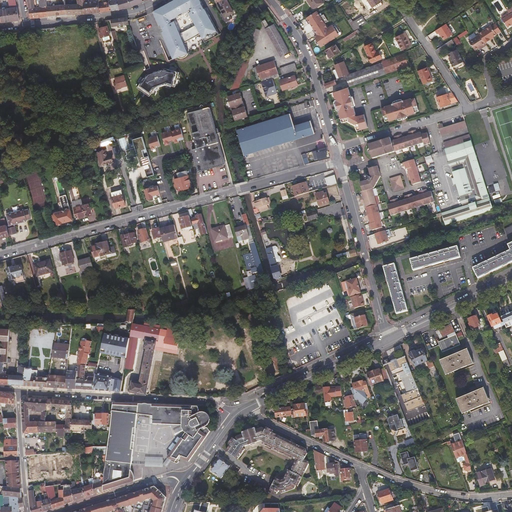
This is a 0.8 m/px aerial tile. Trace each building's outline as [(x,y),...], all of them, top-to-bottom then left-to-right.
[(27,0),(30,18),(38,18),(49,16),(47,6),(45,0),(40,0),(40,1),(42,6),(37,7),(37,5),(34,5),(34,2),(36,1),(35,0),(27,0)] [(71,15),(86,14),(82,0),(77,0),(78,4),(65,4),(67,15),(71,15)] [(89,14),(100,13),(98,1),(89,1),(89,0),(82,0),(86,14),(89,14)] [(111,11),(108,1),(102,2),(101,0),(98,0),(98,1),(100,13),(111,11)] [(108,0),(108,1),(111,11),(120,9),(118,1),(118,0),(112,0),(108,0)] [(143,2),(142,0),(118,0),(118,1),(120,9),(128,7),(134,5),(143,2)] [(153,10),(172,58),(172,60),(177,58),(178,59),(180,59),(181,59),(182,59),(183,59),(184,58),(185,57),(186,57),(186,56),(186,55),(187,55),(187,54),(183,44),(201,34),(205,42),(219,35),(218,34),(219,34),(200,0),(172,0),(166,4),(153,10)] [(225,17),(233,12),(226,0),(224,0),(223,1),(221,0),(215,0),(222,12),(220,13),(221,16),(223,15),(225,17)] [(306,0),(313,9),(323,3),(321,0),(306,0)] [(0,8),(1,12),(2,22),(19,19),(17,8),(17,4),(10,5),(11,8),(5,10),(6,8),(5,4),(2,4),(2,3),(0,3),(0,8)] [(67,15),(65,4),(59,5),(47,6),(49,16),(65,15),(67,15)] [(511,11),(511,9),(508,11),(509,14),(502,18),(508,28),(511,25),(511,24),(511,11)] [(129,24),(128,17),(120,18),(112,20),(113,26),(129,24)] [(281,57),(289,52),(274,24),(269,26),(265,19),(262,21),(266,28),(265,29),(281,57)] [(350,25),(354,30),(359,27),(356,22),(350,25)] [(453,34),(446,23),(435,30),(438,34),(439,33),(440,32),(442,35),(445,39),(453,34)] [(107,26),(99,28),(101,37),(103,37),(104,40),(110,39),(109,35),(107,26)] [(492,26),(479,34),(480,35),(486,44),(492,40),(491,39),(493,37),(497,35),(492,26)] [(234,91),(240,89),(248,66),(260,30),(253,28),(243,57),(241,57),(229,93),(234,91)] [(336,44),(353,32),(351,29),(345,32),(344,30),(316,48),(320,54),(325,50),(334,45),(336,44)] [(406,39),(407,38),(404,33),(396,37),(402,50),(410,47),(406,39)] [(486,44),(480,35),(469,41),(475,51),(479,48),(482,46),(483,48),(487,46),(486,44)] [(371,62),(381,58),(379,51),(376,53),(372,43),(364,46),(371,62)] [(334,45),(325,50),(328,54),(325,56),(327,59),(328,58),(329,59),(330,58),(330,59),(341,52),(336,44),(334,45)] [(465,64),(457,49),(448,54),(456,68),(465,64)] [(406,53),(385,60),(382,61),(382,62),(346,75),(350,87),(393,72),(410,66),(406,53)] [(261,79),(262,82),(265,81),(272,78),(279,76),(274,61),(253,68),(254,71),(257,79),(257,80),(260,79),(260,80),(261,79)] [(343,76),(346,75),(349,74),(344,61),(335,65),(336,69),(333,70),(335,75),(336,74),(337,78),(338,78),(343,76)] [(282,75),(297,70),(295,63),(280,68),(282,75)] [(423,84),(433,80),(427,67),(418,71),(423,84)] [(145,75),(136,87),(147,95),(153,86),(164,83),(174,86),(178,73),(163,69),(145,75)] [(116,90),(127,86),(124,75),(114,78),(114,79),(113,80),(113,81),(115,81),(116,85),(114,85),(116,90)] [(295,75),(284,79),(286,84),(284,84),(286,89),(287,89),(298,85),(295,76),(295,75)] [(262,82),(261,82),(266,97),(277,93),(272,78),(265,81),(262,82)] [(337,78),(325,83),(325,85),(326,88),(337,84),(338,83),(337,81),(338,81),(339,81),(338,78),(337,78)] [(383,81),(379,82),(385,99),(389,97),(383,81)] [(350,95),(348,87),(334,92),(335,97),(336,100),(335,100),(336,102),(338,109),(338,111),(339,111),(342,121),(348,120),(355,124),(356,130),(367,127),(364,114),(355,117),(354,116),(353,115),(355,114),(353,107),(354,107),(354,105),(351,97),(351,95),(350,95)] [(365,87),(361,88),(366,105),(371,104),(365,87)] [(243,118),(244,117),(248,116),(240,92),(236,93),(235,94),(228,96),(235,120),(243,118)] [(456,102),(457,107),(458,106),(460,104),(452,93),(437,97),(437,100),(439,99),(441,106),(456,102)] [(397,119),(398,118),(405,116),(407,116),(407,115),(414,113),(413,112),(417,111),(413,98),(409,99),(409,98),(402,100),(400,100),(393,103),(392,103),(392,104),(385,106),(385,107),(381,108),(385,121),(389,120),(390,120),(396,118),(397,119)] [(301,111),(300,105),(291,106),(292,118),(304,116),(303,114),(316,112),(314,100),(303,102),(304,111),(301,111)] [(216,133),(215,128),(209,107),(204,108),(202,109),(187,113),(197,148),(192,150),(198,171),(225,164),(216,133)] [(477,110),(463,115),(465,121),(467,127),(469,132),(475,130),(475,129),(474,125),(480,123),(479,118),(481,117),(479,111),(477,111),(477,110)] [(245,155),(315,133),(310,120),(294,125),(290,113),(237,130),(245,155)] [(441,135),(467,127),(465,121),(443,128),(439,129),(441,135)] [(417,133),(415,130),(408,132),(409,135),(402,138),(401,134),(394,136),(395,140),(391,141),(390,137),(368,144),(369,149),(368,149),(367,150),(367,151),(367,153),(369,154),(370,154),(371,154),(372,158),(423,142),(424,145),(430,143),(427,133),(421,134),(420,132),(417,133)] [(445,149),(471,141),(470,134),(444,143),(445,149)] [(134,143),(135,147),(126,150),(127,154),(126,155),(128,159),(138,156),(139,160),(142,159),(147,177),(154,174),(149,156),(145,157),(143,150),(146,149),(142,136),(135,138),(136,142),(134,143)] [(309,150),(319,147),(316,136),(306,140),(309,150)] [(446,226),(493,211),(471,141),(445,149),(441,150),(445,162),(468,155),(482,200),(460,207),(442,213),(446,226)] [(328,150),(327,147),(314,151),(314,154),(317,153),(318,159),(327,156),(325,151),(328,150)] [(113,161),(109,148),(97,152),(101,164),(113,161)] [(308,156),(307,153),(302,155),(304,163),(311,161),(310,156),(308,156)] [(468,155),(445,162),(460,207),(482,200),(468,155)] [(414,160),(404,163),(405,167),(406,170),(408,170),(409,174),(412,180),(413,186),(422,183),(414,160)] [(376,229),(377,233),(383,231),(380,221),(381,221),(372,188),(374,188),(381,176),(377,165),(375,166),(368,168),(370,172),(367,175),(366,175),(365,175),(365,176),(365,178),(366,179),(364,181),(360,183),(362,192),(361,192),(362,196),(359,197),(361,205),(364,204),(367,212),(364,213),(366,221),(369,220),(372,231),(376,229)] [(178,173),(180,178),(175,179),(178,191),(192,187),(187,171),(178,173)] [(327,186),(337,184),(335,175),(325,178),(327,186)] [(394,192),(405,189),(401,176),(390,180),(394,192)] [(293,187),(295,196),(309,192),(307,183),(293,187)] [(491,200),(504,196),(503,189),(500,190),(498,184),(487,187),(491,200)] [(145,189),(148,199),(153,197),(152,195),(157,194),(155,186),(145,189)] [(111,198),(113,204),(115,204),(116,207),(126,204),(122,189),(112,192),(113,198),(111,198)] [(391,216),(435,203),(432,192),(428,194),(427,190),(420,192),(421,196),(413,198),(412,195),(405,197),(406,200),(399,202),(398,199),(390,201),(391,205),(388,206),(391,216)] [(319,206),(329,202),(327,194),(325,194),(324,192),(315,194),(319,206)] [(60,196),(64,210),(55,213),(55,214),(53,215),(54,220),(57,219),(58,224),(73,219),(66,195),(60,196)] [(252,203),(254,209),(269,204),(266,198),(252,203)] [(73,203),(77,218),(92,214),(89,203),(81,205),(80,203),(79,203),(79,202),(73,203)] [(10,224),(7,225),(10,235),(17,233),(15,223),(20,222),(21,219),(23,221),(27,220),(27,219),(31,218),(29,209),(25,210),(24,209),(13,212),(13,210),(7,212),(10,224)] [(320,209),(312,211),(314,218),(322,215),(320,209)] [(208,233),(205,223),(204,223),(202,214),(196,216),(196,217),(193,217),(192,219),(195,229),(200,228),(202,234),(208,233)] [(194,233),(190,218),(190,216),(180,219),(183,229),(190,227),(191,231),(188,232),(188,235),(194,233)] [(147,228),(145,221),(141,223),(143,229),(138,230),(140,235),(139,236),(140,239),(141,238),(142,242),(150,240),(147,228)] [(0,237),(10,235),(7,225),(7,224),(0,226),(0,237)] [(212,229),(216,240),(233,235),(230,224),(212,229)] [(177,233),(175,225),(173,225),(167,227),(160,229),(164,242),(179,238),(177,233)] [(245,226),(235,229),(238,241),(248,238),(245,226)] [(155,239),(162,237),(159,228),(155,229),(155,231),(153,232),(155,239)] [(388,241),(385,231),(383,231),(377,233),(375,234),(378,244),(388,241)] [(137,242),(135,233),(125,235),(127,245),(137,242)] [(99,245),(92,247),(95,258),(106,255),(107,255),(108,258),(117,255),(114,246),(110,247),(108,241),(98,244),(99,245)] [(248,277),(257,275),(262,274),(258,259),(252,242),(247,244),(250,254),(243,256),(248,277)] [(473,267),(478,278),(511,262),(511,242),(509,244),(511,250),(473,267)] [(278,279),(281,278),(277,262),(280,261),(281,259),(280,256),(278,255),(277,252),(278,250),(277,247),(275,245),(271,247),(272,253),(267,254),(269,259),(275,278),(278,279)] [(411,258),(414,270),(461,257),(458,245),(411,258)] [(64,265),(75,262),(72,251),(61,254),(64,265)] [(78,260),(79,263),(82,273),(94,269),(90,257),(78,260)] [(34,264),(37,276),(53,272),(50,259),(34,264)] [(384,266),(397,313),(408,310),(395,263),(384,266)] [(7,269),(10,280),(11,280),(11,281),(16,280),(17,283),(25,281),(21,266),(13,268),(13,267),(7,269)] [(350,295),(361,293),(359,287),(358,288),(357,283),(358,283),(357,278),(346,281),(350,295)] [(354,308),(364,305),(363,301),(362,298),(361,294),(351,297),(354,308)] [(310,312),(329,305),(327,300),(308,307),(310,312)] [(364,311),(351,315),(352,319),(354,329),(368,326),(364,311)] [(507,328),(511,325),(511,312),(502,317),(507,328)] [(494,316),(493,315),(488,317),(493,327),(502,323),(498,314),(494,316)] [(488,328),(483,318),(479,320),(477,316),(469,319),(471,324),(470,325),(473,330),(482,327),(483,330),(488,328)] [(140,323),(133,322),(130,339),(130,341),(127,356),(127,359),(126,363),(125,369),(133,370),(138,338),(134,337),(136,324),(180,333),(182,322),(160,326),(149,324),(145,324),(140,323)] [(178,346),(180,333),(136,324),(134,337),(138,338),(146,339),(157,341),(157,342),(178,346)] [(439,341),(440,345),(457,338),(451,324),(437,330),(440,338),(447,335),(448,338),(439,341)] [(7,363),(9,330),(0,329),(0,340),(2,341),(1,346),(3,346),(3,349),(1,349),(1,354),(3,354),(2,357),(1,357),(0,356),(0,362),(4,363),(7,363)] [(76,360),(68,360),(68,362),(68,364),(75,364),(74,374),(67,374),(67,375),(67,377),(67,379),(66,388),(77,389),(78,373),(79,366),(79,365),(86,366),(91,334),(89,334),(89,331),(82,329),(76,360)] [(310,333),(285,342),(287,348),(312,339),(310,333)] [(123,356),(123,355),(127,356),(130,341),(123,339),(123,337),(112,335),(111,337),(104,335),(101,350),(106,351),(106,352),(109,353),(108,355),(119,357),(120,355),(123,356)] [(457,338),(440,345),(443,352),(460,345),(457,338)] [(132,382),(130,393),(138,394),(137,394),(146,395),(157,342),(157,341),(146,339),(144,348),(147,349),(140,383),(132,382)] [(68,360),(70,344),(55,343),(52,357),(52,358),(66,359),(66,361),(68,362),(68,360)] [(496,346),(499,353),(504,351),(500,343),(496,346)] [(427,361),(422,349),(415,352),(415,351),(410,353),(416,366),(427,361)] [(468,349),(441,360),(447,374),(473,363),(468,349)] [(406,358),(404,352),(398,354),(397,353),(389,357),(389,358),(387,359),(391,370),(398,368),(406,387),(399,390),(404,402),(408,400),(410,405),(419,401),(423,399),(414,379),(413,379),(405,358),(406,358)] [(26,369),(26,366),(19,365),(18,375),(16,375),(16,372),(15,372),(10,371),(9,372),(9,374),(6,374),(6,375),(10,375),(9,385),(24,386),(26,369)] [(97,370),(98,367),(86,366),(79,365),(79,366),(78,373),(77,389),(94,390),(96,377),(89,376),(89,377),(86,376),(86,368),(97,370)] [(32,369),(26,369),(24,386),(47,388),(49,378),(38,377),(38,371),(33,370),(32,369)] [(367,374),(365,375),(366,380),(367,382),(368,386),(371,385),(371,386),(383,382),(383,381),(386,380),(384,372),(380,373),(379,370),(367,374)] [(6,375),(6,374),(6,372),(4,371),(3,371),(3,375),(0,374),(0,384),(9,385),(10,375),(6,375)] [(96,377),(94,390),(109,391),(112,379),(112,377),(100,374),(97,373),(96,377)] [(49,375),(49,378),(47,388),(57,388),(66,388),(67,379),(67,377),(49,375)] [(109,391),(116,392),(118,380),(112,379),(109,391)] [(363,381),(353,384),(354,387),(351,388),(353,395),(354,401),(358,400),(359,402),(362,404),(367,398),(368,397),(368,396),(371,395),(368,386),(367,382),(364,382),(363,381)] [(331,397),(342,396),(341,387),(337,388),(337,389),(330,390),(330,387),(323,388),(325,401),(331,401),(331,397)] [(484,388),(457,399),(463,413),(489,402),(484,388)] [(11,404),(15,404),(15,399),(15,397),(12,395),(0,392),(0,398),(1,403),(11,404)] [(354,401),(353,395),(344,397),(346,405),(345,405),(346,407),(347,406),(347,407),(356,405),(354,401)] [(49,408),(47,399),(43,399),(22,397),(22,401),(23,419),(23,422),(30,422),(29,409),(33,409),(33,411),(43,412),(42,419),(46,420),(47,416),(48,410),(49,408)] [(72,419),(73,401),(65,400),(47,399),(49,408),(48,410),(53,410),(54,412),(58,412),(59,408),(67,408),(67,424),(57,424),(57,421),(46,421),(42,422),(39,422),(39,432),(48,432),(72,432),(72,430),(72,419)] [(173,459),(173,461),(173,462),(174,463),(175,464),(176,464),(177,464),(178,463),(179,462),(178,462),(180,460),(181,461),(185,457),(191,459),(208,435),(208,434),(206,429),(207,428),(208,427),(209,425),(210,423),(210,421),(210,419),(209,417),(208,415),(206,414),(205,413),(203,412),(201,412),(200,412),(197,406),(196,406),(124,403),(113,403),(112,414),(111,424),(110,427),(110,432),(108,447),(107,452),(104,478),(103,491),(115,487),(115,485),(123,483),(123,485),(128,483),(130,482),(131,481),(132,480),(133,478),(133,477),(133,475),(133,473),(133,472),(132,471),(131,469),(132,464),(139,414),(151,415),(151,423),(182,424),(182,427),(186,430),(187,430),(170,456),(173,459)] [(308,408),(307,403),(305,404),(305,403),(294,405),(295,409),(291,409),(292,415),(293,417),(306,415),(305,409),(308,408)] [(284,408),(284,406),(278,407),(279,408),(275,409),(276,417),(292,415),(291,409),(291,407),(284,408)] [(344,410),(346,421),(353,420),(352,411),(347,412),(346,409),(344,410)] [(111,424),(112,414),(96,413),(96,414),(94,414),(94,418),(92,421),(92,423),(96,423),(96,424),(111,424)] [(396,432),(404,429),(401,420),(400,420),(398,415),(389,418),(387,420),(390,429),(396,432)] [(5,428),(17,427),(16,419),(4,419),(4,423),(5,426),(5,428)] [(93,431),(92,423),(92,421),(72,419),(72,430),(93,431)] [(324,442),(329,441),(329,440),(328,429),(319,430),(318,420),(310,421),(311,429),(311,434),(317,434),(317,437),(323,436),(324,442)] [(30,422),(23,422),(24,432),(25,432),(39,432),(39,422),(30,422)] [(273,433),(274,431),(267,427),(266,430),(263,428),(257,430),(256,428),(253,429),(251,428),(250,428),(249,428),(247,429),(246,431),(243,432),(244,434),(237,436),(235,439),(233,438),(229,444),(231,445),(227,451),(238,459),(245,449),(243,447),(244,447),(261,442),(297,460),(292,471),(289,470),(285,479),(282,480),(277,478),(269,493),(273,494),(274,492),(277,493),(278,491),(281,493),(294,489),(296,485),(298,486),(309,463),(309,461),(305,459),(308,453),(307,449),(273,433)] [(451,444),(457,458),(464,456),(466,464),(463,465),(465,470),(467,471),(472,470),(469,462),(462,439),(461,437),(460,433),(453,435),(455,439),(456,443),(451,444)] [(355,451),(368,450),(366,439),(354,440),(355,451)] [(413,439),(404,441),(406,447),(415,445),(413,439)] [(5,456),(19,456),(18,440),(5,440),(5,453),(5,455),(5,456)] [(339,473),(338,464),(335,464),(334,463),(326,464),(325,455),(313,449),(316,471),(328,470),(328,472),(331,472),(332,474),(339,473)] [(34,455),(27,456),(27,461),(63,457),(69,456),(68,451),(48,453),(34,455)] [(399,454),(404,465),(408,463),(411,471),(419,468),(414,456),(409,458),(406,451),(399,454)] [(170,456),(165,462),(169,465),(173,459),(170,456)] [(51,477),(65,474),(63,457),(27,461),(28,468),(28,469),(38,468),(49,465),(51,477)] [(147,463),(147,467),(164,468),(164,462),(164,458),(147,458),(147,463)] [(221,459),(212,471),(222,478),(230,466),(221,459)] [(5,487),(22,488),(19,461),(18,460),(7,460),(9,486),(3,485),(3,486),(5,487)] [(61,506),(64,505),(64,491),(63,486),(67,486),(65,474),(51,477),(41,478),(41,474),(39,474),(38,468),(28,469),(29,486),(33,485),(33,487),(41,486),(41,484),(46,483),(46,487),(49,487),(62,485),(62,486),(61,486),(61,490),(60,491),(60,498),(53,499),(51,500),(53,509),(61,506)] [(349,469),(341,469),(342,475),(341,475),(341,478),(342,478),(343,481),(351,480),(349,469)] [(492,469),(476,473),(481,486),(485,485),(485,483),(495,479),(492,469)] [(84,487),(85,498),(94,494),(93,485),(93,473),(91,473),(91,476),(92,476),(91,479),(89,479),(89,486),(84,487)] [(71,490),(74,501),(77,500),(85,498),(84,487),(82,476),(81,476),(82,483),(83,488),(75,489),(75,484),(73,484),(73,482),(72,482),(71,474),(65,474),(67,486),(70,485),(71,490)] [(93,485),(94,494),(95,494),(103,491),(104,478),(102,478),(102,482),(93,485)] [(31,511),(41,511),(44,511),(43,501),(41,495),(39,495),(41,501),(37,502),(36,497),(35,497),(33,487),(33,485),(29,486),(29,493),(31,507),(31,511)] [(128,511),(130,506),(155,498),(150,511),(161,511),(164,503),(167,495),(161,486),(112,500),(106,503),(83,509),(79,510),(80,511),(79,511),(109,511),(116,510),(116,511),(128,511)] [(2,508),(2,511),(25,511),(24,497),(22,497),(22,488),(5,487),(4,508),(2,508)] [(379,492),(383,503),(393,500),(392,495),(394,494),(393,490),(390,491),(390,489),(379,492)] [(64,505),(74,501),(71,490),(68,491),(64,491),(64,505)] [(48,510),(53,509),(51,500),(51,499),(50,499),(43,501),(44,511),(48,510)] [(208,511),(211,503),(202,503),(200,511),(197,511),(196,511),(208,511)] [(335,503),(331,509),(329,511),(339,511),(342,507),(335,503)]
